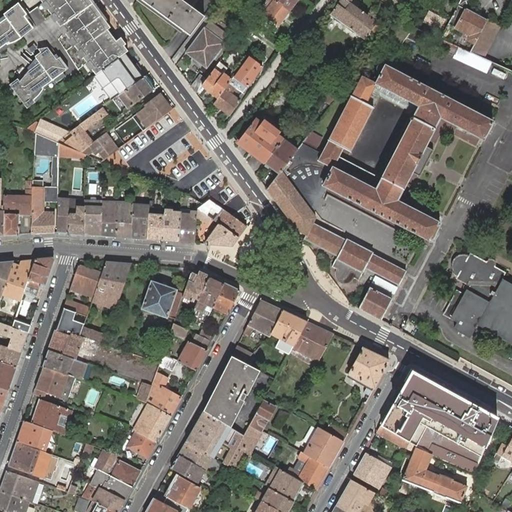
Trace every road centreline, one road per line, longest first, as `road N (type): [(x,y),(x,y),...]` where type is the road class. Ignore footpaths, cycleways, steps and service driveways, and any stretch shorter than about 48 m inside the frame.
road 1 (secondary): [(111,0),(266,204),(317,299)]
road 2 (residential): [(130,511),(255,285)]
road 3 (residential): [(68,248),(0,452)]
road 4 (tertiary): [(68,248),(187,257),(255,285)]
road 5 (residential): [(408,351),(318,511)]
